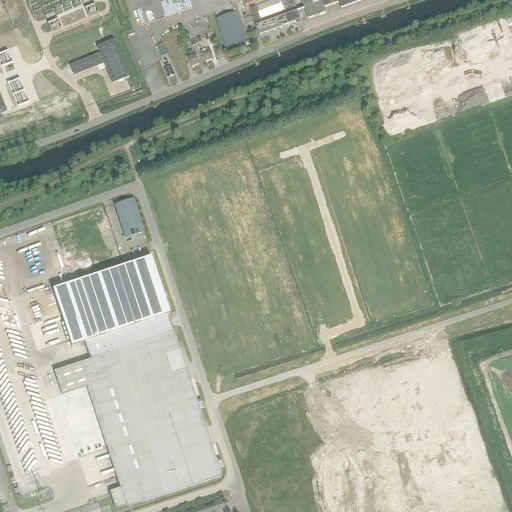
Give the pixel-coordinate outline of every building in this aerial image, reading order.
[(250,19),(253,18),(255,23),(296,7),(293,0),(244,0),(243,1),(250,19)] [(301,0),(304,7),(290,12),(291,14),(256,26),(257,29),(258,29),(260,36),(296,23),(300,21),(299,17),(297,12),(305,9),(308,19),(326,12),(324,7),(339,2),(341,8),(364,0),(301,0)] [(90,11),(96,12),(97,4),(93,3),(93,7),(85,6),(84,12),(89,13),(90,11)] [(246,40),(236,12),(216,19),(226,47),(246,40)] [(45,23),(49,31),(61,26),(58,18),(45,23)] [(70,65),(71,68),(74,76),(104,64),(112,84),(130,77),(114,39),(97,46),(100,53),(70,65)] [(223,50),(222,48),(221,49),(220,46),(214,49),(218,57),(224,55),(222,50),(223,50)] [(210,49),(206,50),(210,61),(214,59),(213,56),(210,49)] [(205,63),(210,61),(206,50),(200,52),(203,60),(204,60),(205,63)] [(168,78),(175,75),(172,67),(170,67),(169,63),(164,65),(166,69),(164,70),(168,78)] [(144,232),(133,198),(124,202),(114,205),(116,209),(125,238),(144,232)] [(142,500),(142,502),(222,476),(172,326),(168,315),(170,314),(151,256),(53,289),(72,347),(85,342),(90,359),(54,371),(62,395),(87,387),(120,488),(109,491),(115,508),(126,505),(142,500)]
